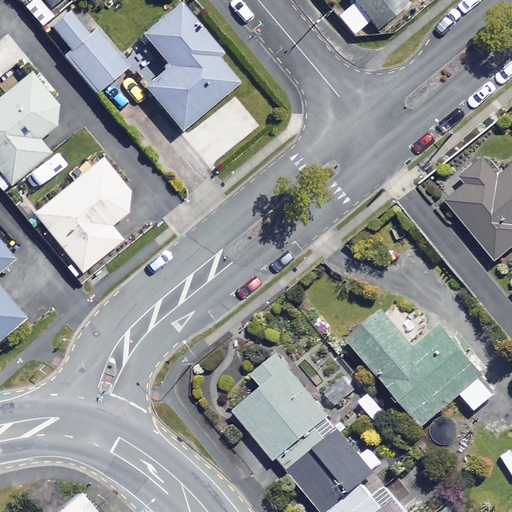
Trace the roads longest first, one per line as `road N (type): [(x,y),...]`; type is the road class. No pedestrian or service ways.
road 1 (residential): [(200,277),(227,234),(311,164),(372,135)]
road 2 (residential): [(372,135),(338,184),(257,251),(200,277)]
road 3 (residential): [(372,135),(396,93),(508,0)]
road 4 (residential): [(258,0),(372,135)]
road 5 (residential): [(511,39),(434,105),(372,135)]
road 6 (residential): [(50,426),(97,352),(137,328)]
